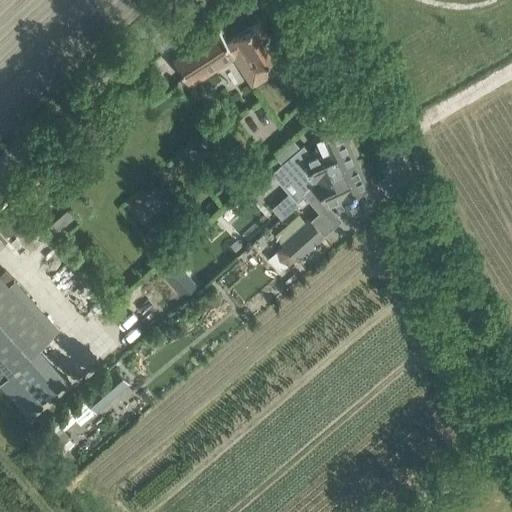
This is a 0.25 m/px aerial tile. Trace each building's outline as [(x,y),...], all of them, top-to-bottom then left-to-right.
[(174,59),(191,85),(233,59),(251,87),(275,72),(268,61),(279,54),(259,23),(227,44),(218,31),(174,59)] [(279,166),(302,193),(314,181),(357,161),(340,124),(312,137),(318,150),(311,154),(303,145),(279,166)] [(369,187),(357,161),(314,181),(302,193),(308,199),(318,194),(322,203),(324,202),(326,206),(369,187)] [(58,237),(78,219),(68,208),(48,226),(58,237)] [(310,218),(281,243),(283,245),(269,257),(270,263),(276,269),(282,270),(294,259),(295,261),(325,235),(310,218)] [(0,382),(52,335),(0,277),(0,382)] [(116,367),(86,394),(99,409),(129,382),(116,367)]
